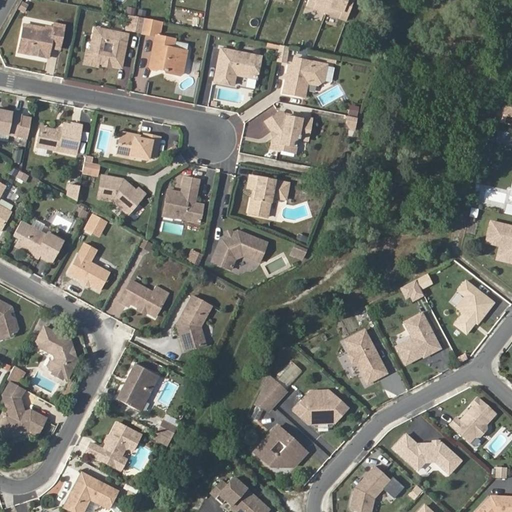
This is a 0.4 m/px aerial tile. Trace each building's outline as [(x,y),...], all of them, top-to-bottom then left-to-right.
[(307,0),(307,4),(347,18),(353,0),(307,0)] [(28,4),(23,2),(20,8),(25,11),(28,4)] [(132,16),(129,29),(141,32),(144,18),(132,16)] [(153,35),(153,30),(155,20),(144,18),(141,32),(141,33),(153,35)] [(153,30),(161,32),(162,22),(155,20),(153,30)] [(54,24),(53,31),(24,25),(19,53),(48,58),(50,47),(51,44),(61,46),(64,26),(54,24)] [(106,61),(109,62),(111,64),(120,66),(122,65),(128,35),(96,28),(91,51),(90,55),(94,61),(99,62),(106,63),(106,61)] [(175,49),(176,39),(156,36),(150,67),(153,70),(157,70),(160,69),(161,66),(165,67),(164,70),(166,72),(179,75),(183,74),(188,51),(175,49)] [(278,61),(286,62),(289,46),(281,45),(278,61)] [(257,79),(262,57),(222,49),(215,82),(233,85),(234,78),(232,75),(239,72),(241,75),(257,79)] [(99,62),(94,61),(90,55),(91,51),(87,50),(84,64),(97,67),(99,62)] [(293,66),(290,65),(288,73),(292,74),(292,77),(290,78),(287,79),(284,93),(305,97),(308,84),(318,85),(325,80),(328,65),(295,58),(293,66)] [(357,113),(359,104),(351,102),(349,111),(357,113)] [(511,104),(506,103),(502,118),(511,120),(511,104)] [(285,112),(279,111),(266,121),(273,130),(275,130),(277,134),(274,137),(272,148),(283,150),(283,143),(292,145),(293,141),(297,137),(299,137),(309,139),(313,117),(298,115),(297,118),(288,116),(286,113),(285,112)] [(0,133),(29,139),(33,120),(23,118),(23,117),(0,112),(0,133)] [(355,128),(356,129),(359,116),(349,114),(347,121),(351,128),(355,128)] [(63,134),(58,133),(56,130),(55,129),(42,127),(39,146),(77,154),(83,125),(73,123),(72,125),(65,124),(64,128),(63,134)] [(145,137),(123,132),(122,137),(135,140),(136,138),(152,141),(153,135),(145,134),(145,137)] [(136,138),(135,140),(122,137),(118,154),(132,157),(133,155),(150,158),(150,156),(157,157),(161,137),(153,135),(152,141),(136,138)] [(283,150),(296,152),(299,137),(297,137),(293,141),(292,145),(283,143),(283,150)] [(180,149),(176,143),(169,147),(173,153),(180,149)] [(85,171),(99,173),(101,164),(86,162),(85,171)] [(23,181),(26,175),(19,171),(15,177),(23,181)] [(139,190),(125,178),(105,174),(101,197),(116,200),(131,213),(148,193),(142,188),(139,190)] [(287,197),(290,181),(252,174),(250,187),(256,188),(259,189),(258,196),(255,196),(252,212),(270,215),(274,195),(287,197)] [(201,180),(187,177),(185,184),(200,187),(201,180)] [(0,206),(0,192),(3,186),(0,184),(0,229),(9,212),(0,206)] [(196,206),(200,187),(185,184),(184,192),(170,189),(164,217),(177,219),(180,217),(185,218),(189,217),(202,220),(204,208),(196,206)] [(7,186),(1,196),(11,201),(13,198),(11,197),(14,190),(7,186)] [(70,196),(79,201),(81,188),(71,186),(70,196)] [(79,207),(76,212),(83,216),(86,210),(79,207)] [(84,228),(100,236),(109,220),(93,212),(84,228)] [(500,242),(508,244),(505,257),(511,259),(511,223),(491,218),(487,239),(500,242)] [(47,234),(46,236),(20,222),(13,235),(20,239),(17,247),(35,257),(37,254),(41,256),(52,261),(62,241),(47,234)] [(229,235),(224,237),(215,261),(233,269),(237,258),(246,254),(262,261),(269,241),(240,230),(235,232),(229,235)] [(62,241),(64,238),(49,231),(47,234),(62,241)] [(309,244),(312,236),(300,232),(298,239),(309,244)] [(148,250),(152,242),(145,238),(141,246),(148,250)] [(505,257),(508,244),(500,242),(497,256),(505,257)] [(305,257),(308,248),(297,243),(293,253),(305,257)] [(194,251),(189,260),(197,264),(201,255),(194,251)] [(109,272),(77,255),(68,273),(82,280),(86,280),(89,282),(90,285),(100,289),(109,272)] [(199,265),(200,266),(205,257),(201,255),(197,264),(199,265)] [(460,264),(454,259),(450,265),(456,270),(460,264)] [(494,299),(465,277),(458,288),(465,293),(457,304),(477,320),(494,299)] [(413,279),(406,283),(409,289),(416,285),(413,279)] [(132,280),(120,301),(129,305),(130,302),(139,307),(142,306),(146,307),(146,311),(156,315),(165,298),(154,292),(132,280)] [(168,292),(158,287),(154,292),(165,298),(168,292)] [(216,308),(197,298),(182,325),(190,351),(209,345),(204,329),(216,308)] [(0,335),(12,333),(15,326),(14,316),(9,313),(8,309),(11,307),(10,305),(0,299),(0,335)] [(396,343),(405,361),(422,352),(423,354),(439,345),(421,311),(404,319),(412,335),(396,343)] [(69,337),(43,324),(34,341),(52,350),(54,355),(48,366),(53,368),(53,371),(59,374),(63,374),(65,375),(67,376),(76,357),(69,337)] [(364,327),(344,337),(349,347),(347,353),(351,359),(356,360),(366,380),(386,369),(364,327)] [(465,354),(457,358),(460,363),(468,359),(465,354)] [(289,388),(304,370),(292,359),(277,377),(289,388)] [(160,374),(136,362),(117,397),(141,409),(160,374)] [(19,370),(12,366),(8,374),(14,378),(19,370)] [(260,391),(272,402),(284,388),(268,374),(260,391)] [(293,408),(306,419),(334,418),(346,405),(327,388),(310,389),(293,408)] [(267,408),(272,402),(260,391),(255,401),(267,408)] [(471,401),(473,403),(459,418),(455,415),(449,421),(469,439),(474,433),(478,433),(484,426),(484,422),(494,411),(477,395),(471,401)] [(20,396),(6,399),(10,414),(0,416),(0,417),(0,427),(3,436),(29,428),(38,433),(47,415),(30,407),(27,412),(24,411),(20,396)] [(166,418),(177,424),(179,419),(168,413),(166,418)] [(177,426),(163,418),(158,430),(171,437),(177,426)] [(91,441),(86,450),(108,461),(109,460),(117,463),(122,455),(126,446),(131,445),(135,447),(142,433),(118,420),(112,432),(108,434),(105,439),(107,445),(105,448),(91,441)] [(278,424),(253,450),(269,464),(293,464),(306,450),(278,424)] [(154,438),(167,445),(171,437),(158,430),(154,438)] [(405,432),(393,445),(417,466),(423,459),(434,458),(448,471),(460,458),(441,441),(415,442),(405,432)] [(108,461),(121,468),(127,457),(122,455),(117,463),(109,460),(108,461)] [(354,485),(349,506),(353,510),(364,511),(369,511),(373,496),(390,477),(374,463),(354,485)] [(506,465),(495,464),(495,475),(505,475),(506,465)] [(119,489),(82,470),(64,505),(78,511),(82,511),(91,498),(110,507),(119,489)] [(221,478),(210,490),(215,495),(222,501),(225,498),(230,503),(228,504),(236,511),(263,511),(268,507),(233,475),(226,483),(221,478)] [(511,511),(511,495),(490,494),(474,511),(511,511)] [(433,511),(424,503),(415,511),(433,511)]
